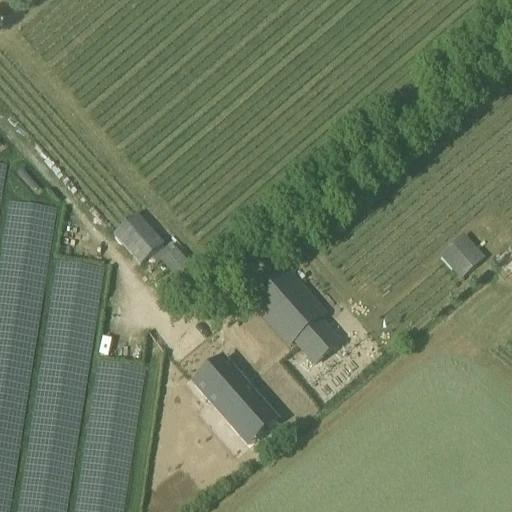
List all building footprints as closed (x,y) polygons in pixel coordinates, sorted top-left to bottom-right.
[(462,281),(486,259),(463,235),(439,257),(462,281)] [(328,316),(287,270),(248,305),(288,351),(295,345),(315,368),(342,344),(322,321),(328,316)] [(229,441),(242,456),(271,432),(247,402),(250,399),(244,391),(240,394),(227,378),(197,402),(220,430),(224,427),(233,438),(229,441)] [(199,381),(189,390),(195,397),(206,389),(199,381)] [(206,447),(198,454),(187,442),(158,468),(186,500),(224,468),(206,447)]
